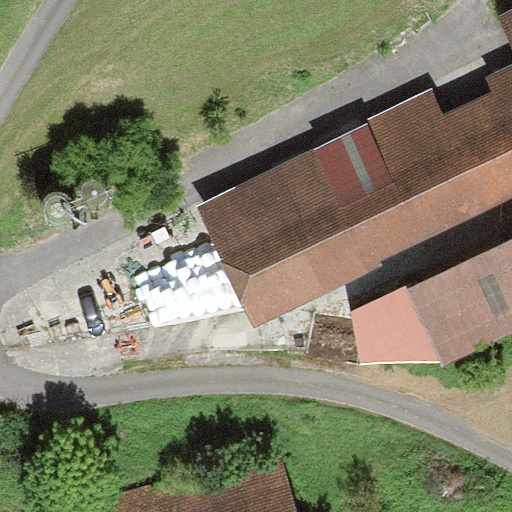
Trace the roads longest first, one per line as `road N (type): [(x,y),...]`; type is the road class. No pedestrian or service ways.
road 1 (track): [(472,0),(371,82),(0,274)]
road 2 (track): [(511,460),(391,404),(278,387),(40,389),(0,379)]
